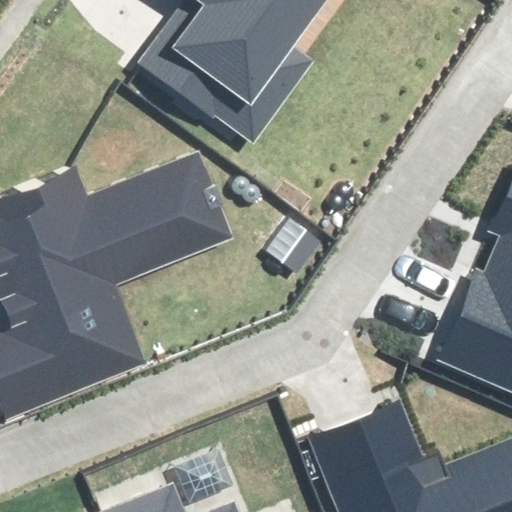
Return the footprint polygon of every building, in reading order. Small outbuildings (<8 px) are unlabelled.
[(325,0),(185,0),(142,60),(254,142),(312,62),(291,47),(325,0)] [(0,395),(7,414),(144,362),(114,283),(231,239),(199,154),(90,195),(83,175),(0,206),(0,395)] [(511,195),(496,233),(502,236),(485,274),(479,271),(441,359),(511,389),(511,195)] [(405,400),(313,437),(343,511),(511,511),(511,440),(434,472),(405,400)] [(183,511),(172,484),(101,511),(235,511),(233,505),(216,511),(183,511)]
